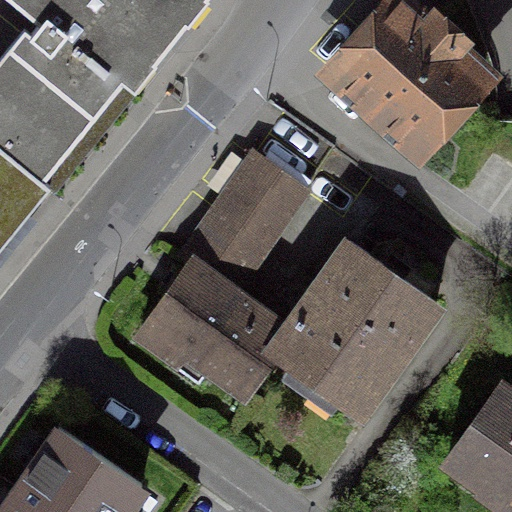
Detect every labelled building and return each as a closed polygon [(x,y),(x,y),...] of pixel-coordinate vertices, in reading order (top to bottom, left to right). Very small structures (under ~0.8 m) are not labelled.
[(0,145),(49,185),(50,183),(42,177),(123,78),(133,86),(203,0),(15,0),(42,21),(32,34),(36,37),(1,80),(0,79),(0,145)] [(428,21),(404,0),(398,0),(334,72),(417,147),(484,72),(455,46),(460,40),(433,16),(428,21)] [(0,244),(49,185),(0,145),(0,244)] [(183,255),(191,261),(140,334),(177,360),(184,350),(245,394),(276,350),(292,328),(289,326),(234,288),(304,189),(255,154),(183,255)] [(437,302),(351,240),(289,326),(292,328),(276,350),(360,411),(437,302)] [(511,511),(511,394),(499,385),(442,464),(510,511),(511,511)] [(122,511),(143,483),(60,426),(15,490),(0,511),(122,511)]
